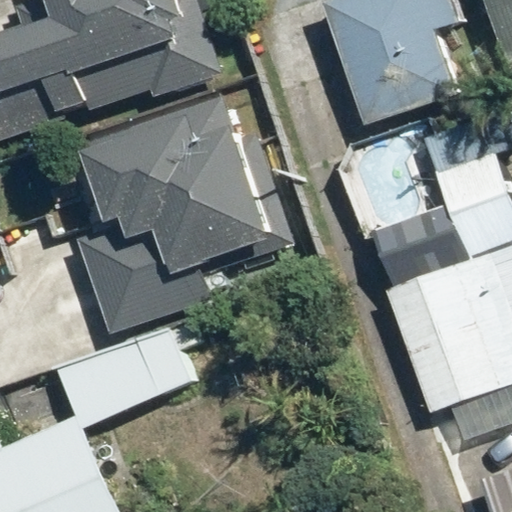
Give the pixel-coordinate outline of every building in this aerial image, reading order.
[(222,75),(198,0),(51,0),(61,31),(0,50),(0,110),(84,85),(93,115),(222,75)] [(336,0),(332,1),(374,124),(469,92),(448,30),(471,23),(462,0),(336,0)] [(511,0),(498,0),(511,41),(511,0)] [(274,255),(221,110),(75,163),(128,307),(274,255)] [(511,385),(511,283),(502,255),(397,290),(438,411),(511,385)] [(180,334),(68,371),(96,429),(201,379),(180,334)] [(0,456),(0,511),(129,511),(89,418),(0,456)]
